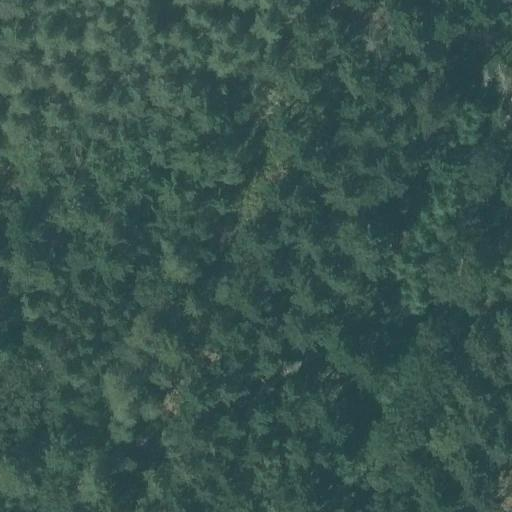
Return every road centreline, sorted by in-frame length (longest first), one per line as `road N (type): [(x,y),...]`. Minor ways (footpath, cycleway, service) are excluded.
road 1 (track): [(256,0),(68,511)]
road 2 (unknown): [(511,29),(350,511)]
